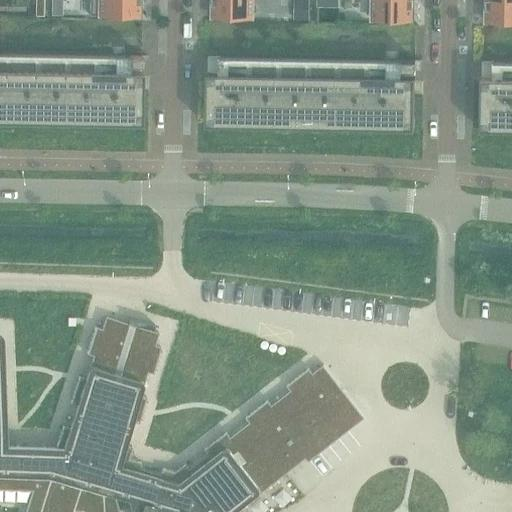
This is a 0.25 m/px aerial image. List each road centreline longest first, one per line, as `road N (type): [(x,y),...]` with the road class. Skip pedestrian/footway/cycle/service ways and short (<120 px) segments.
road 1 (residential): [(446,204),(171,192)]
road 2 (residential): [(448,0),(446,204)]
road 3 (residential): [(176,0),(171,192)]
road 4 (unknown): [(174,62),(0,63)]
road 5 (residential): [(171,192),(0,189)]
